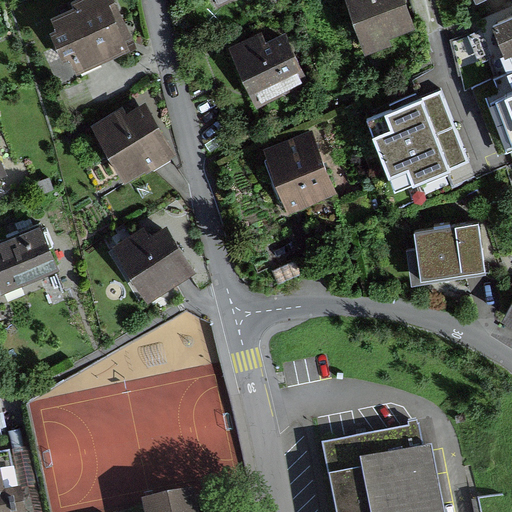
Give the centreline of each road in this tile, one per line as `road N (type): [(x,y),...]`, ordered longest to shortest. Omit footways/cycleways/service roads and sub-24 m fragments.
road 1 (residential): [(237,316),(151,0)]
road 2 (residential): [(237,316),(317,305),(398,309),(463,329),(511,357)]
road 3 (residential): [(278,511),(237,316)]
